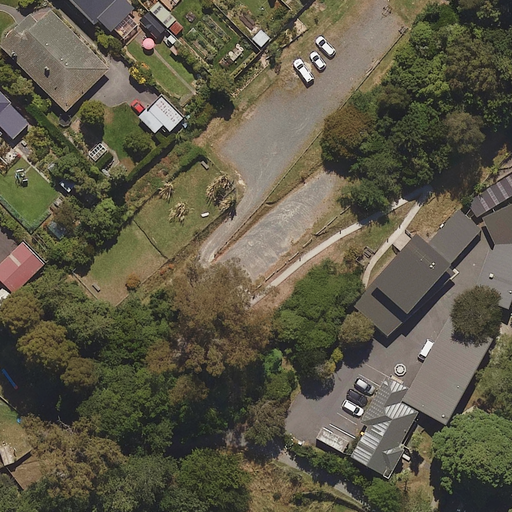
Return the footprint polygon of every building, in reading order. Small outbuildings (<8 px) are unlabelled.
[(137,10),(126,0),(69,0),(97,28),(102,23),(112,34),(137,10)] [(174,23),(161,11),(145,27),(158,39),(174,23)] [(39,28),(31,21),(20,32),(12,34),(8,43),(3,48),(67,114),(110,72),(53,14),(39,28)] [(185,121),(152,88),(138,102),(147,111),(139,118),(156,135),(164,127),(171,134),(185,121)] [(30,126),(0,94),(0,140),(5,136),(12,144),(30,126)] [(9,146),(0,155),(0,161),(10,171),(22,158),(9,146)] [(106,149),(93,163),(104,173),(117,160),(106,149)] [(511,196),(511,173),(467,201),(478,218),(511,196)] [(473,298),(509,309),(511,299),(511,203),(482,218),(495,244),(493,251),(489,250),(473,298)] [(416,234),(353,304),(387,334),(482,229),(458,208),(427,243),(416,234)] [(45,266),(23,244),(0,267),(0,281),(15,297),(45,266)] [(365,428),(348,458),(387,479),(402,451),(397,449),(418,409),(446,423),(489,340),(446,317),(410,386),(384,372),(357,424),(365,428)] [(9,444),(0,446),(0,457),(4,469),(16,465),(9,444)] [(483,511),(453,497),(445,511),(483,511)]
